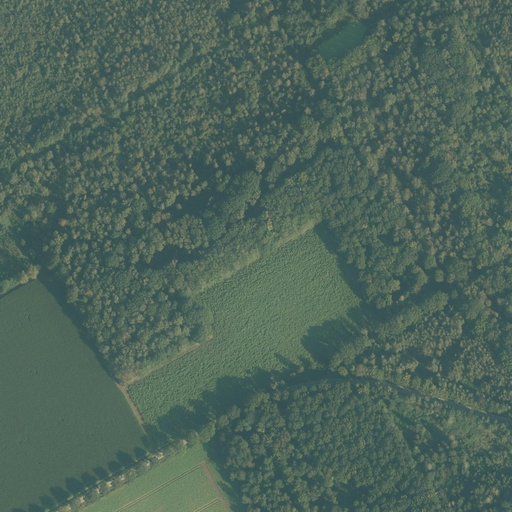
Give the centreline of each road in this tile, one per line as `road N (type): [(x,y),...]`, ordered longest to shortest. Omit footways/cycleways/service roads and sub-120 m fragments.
road 1 (unclassified): [(511,421),(411,389),(312,382),(256,400),(61,511)]
road 2 (track): [(332,381),(340,353),(445,287),(380,198),(275,14)]
